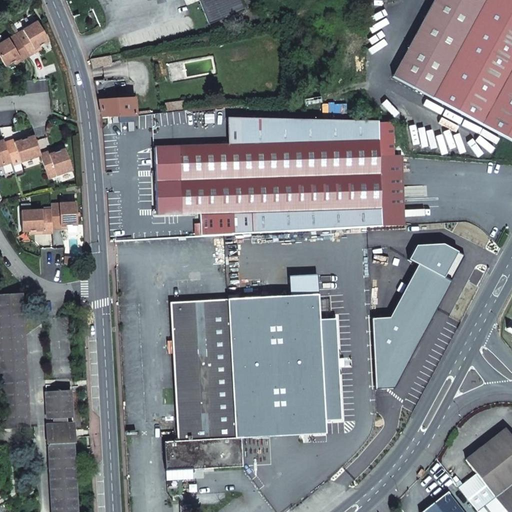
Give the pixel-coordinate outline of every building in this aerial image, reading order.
[(239,0),(199,0),(209,24),(243,10),(239,0)] [(511,0),(433,0),(393,78),(433,99),(511,139),(511,0)] [(19,33),(16,35),(28,56),(36,51),(34,49),(48,40),(37,22),(19,33)] [(16,35),(0,44),(0,57),(6,66),(19,58),(21,60),(28,56),(16,35)] [(90,60),(92,71),(103,69),(102,65),(110,63),(109,56),(90,60)] [(99,101),(102,118),(135,117),(134,98),(99,101)] [(165,104),(166,113),(187,111),(186,102),(165,104)] [(256,212),(257,233),(381,226),(378,121),(240,118),(241,145),(228,145),(154,148),(156,215),(230,213),(256,212)] [(228,145),(241,145),(240,118),(234,118),(228,145)] [(21,138),(5,143),(11,162),(12,165),(40,155),(34,136),(27,139),(22,140),(21,138)] [(0,166),(11,162),(5,143),(4,140),(0,141),(0,166)] [(49,152),(40,155),(48,178),(72,170),(65,149),(55,153),(50,154),(49,152)] [(51,213),(52,232),(61,232),(61,229),(67,229),(77,228),(76,206),(51,208),(51,213)] [(256,212),(230,213),(232,234),(257,233),(256,212)] [(52,232),(51,213),(21,215),(22,234),(29,234),(35,234),(35,237),(52,236),(52,232)] [(28,427),(21,294),(0,295),(0,365),(2,365),(5,429),(28,427)] [(164,442),(166,471),(242,466),(241,438),(326,434),(325,421),(342,420),(336,319),(320,320),(318,295),(170,303),(177,441),(164,442)] [(47,425),(48,444),(49,444),(52,511),(75,511),(71,424),(67,424),(67,418),(72,418),(70,391),(46,392),(48,419),(56,419),(56,425),(47,425)] [(477,511),(511,483),(511,437),(505,429),(465,460),(476,474),(459,488),(477,511)] [(511,511),(511,483),(477,511),(511,511)] [(461,511),(446,492),(421,511),(461,511)]
